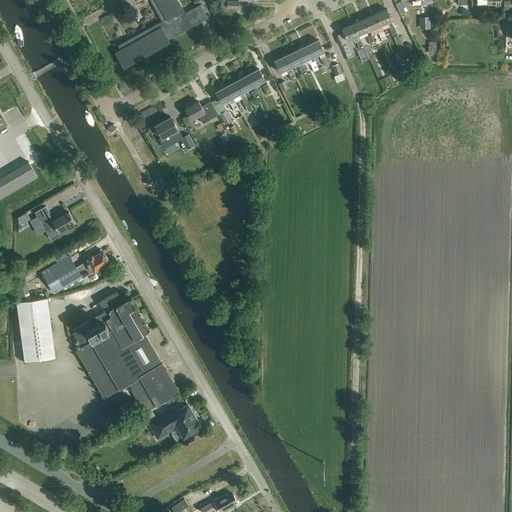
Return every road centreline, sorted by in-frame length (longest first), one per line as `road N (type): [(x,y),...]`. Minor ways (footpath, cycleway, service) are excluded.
road 1 (unclassified): [(267,496),(0,45)]
road 2 (track): [(328,32),(363,124),(352,511)]
road 3 (residential): [(107,105),(286,16)]
road 4 (tertiary): [(119,511),(0,440)]
road 5 (residential): [(107,105),(40,0)]
